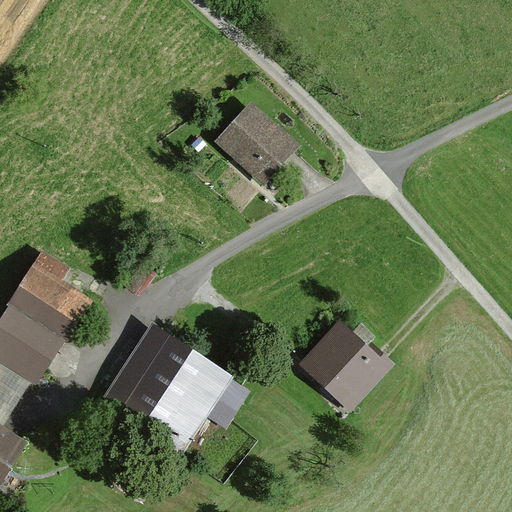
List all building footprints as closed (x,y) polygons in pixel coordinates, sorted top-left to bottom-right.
[(294,145),(243,104),(210,144),(261,185),(294,145)] [(38,248),(4,304),(63,340),(89,299),(57,279),(65,265),(38,248)] [(63,340),(4,304),(0,309),(0,367),(33,388),(63,340)] [(389,363),(336,318),(298,363),(350,408),(389,363)] [(230,377),(147,327),(94,414),(176,464),(230,377)] [(0,472),(22,436),(0,422),(0,472)]
